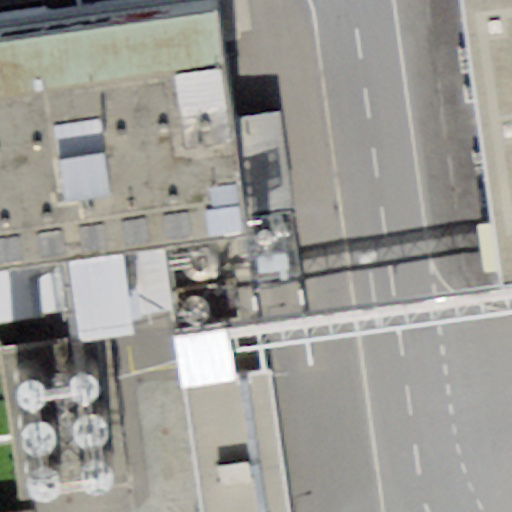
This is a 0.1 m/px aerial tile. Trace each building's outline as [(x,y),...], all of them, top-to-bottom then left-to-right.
[(216,0),(134,0),(0,20),(0,258),(250,221),(216,0)] [(511,0),(461,0),(501,279),(511,277),(511,0)] [(180,264),(181,270),(185,276),(190,280),(196,282),(202,281),(208,279),(213,276),(216,270),(218,264),(217,258),(215,252),(211,248),(205,245),(199,244),(193,245),(187,248),(183,252),(180,258),(180,264)] [(184,320),(188,323),(192,325),(197,325),(201,324),(205,321),(208,317),(209,312),(209,307),(207,303),(203,299),(199,297),(194,296),(189,297),(185,300),(182,303),(181,307),(180,312),(181,317),(184,320)] [(85,398),(91,396),(96,392),(99,387),(100,380),(99,375),(97,370),(93,366),(88,363),(83,362),(77,363),(72,365),(68,369),(65,374),(64,380),(65,386),(68,392),(73,395),(79,398),(85,398)] [(36,403),(42,401),(46,397),(50,392),(51,386),(50,380),(48,375),(44,371),(39,368),(33,367),(28,368),(23,370),(19,374),(16,379),(15,385),(16,391),(19,397),(24,401),(30,403),(36,403)] [(287,511),(268,375),(183,387),(200,511),(287,511)] [(93,443),(98,441),(103,437),(106,432),(108,426),(107,420),(105,415),(101,411),(96,408),(90,407),(85,408),(79,410),(75,414),(73,419),(72,425),(73,431),(76,437),(81,441),(87,443),(93,443)] [(43,448),(49,446),(54,442),(57,437),(59,431),(58,425),(55,420),(52,416),(46,413),(41,412),(35,413),(30,416),(26,419),(24,424),(23,430),(24,436),(27,442),(32,446),(37,448),(43,448)] [(98,487),(104,485),(109,481),(112,476),(113,470),(112,465),(110,460),(106,455),(101,453),(96,452),(90,452),(85,455),(81,459),(78,464),(77,470),(78,476),(81,481),(86,485),(92,487),(98,487)] [(49,492),(55,490),(59,486),(63,481),(64,475),(63,470),(61,465),(57,460),(52,458),(46,457),(41,457),(36,460),(32,464),(29,469),(28,475),(29,481),(32,486),(37,490),(43,492),(49,492)]
